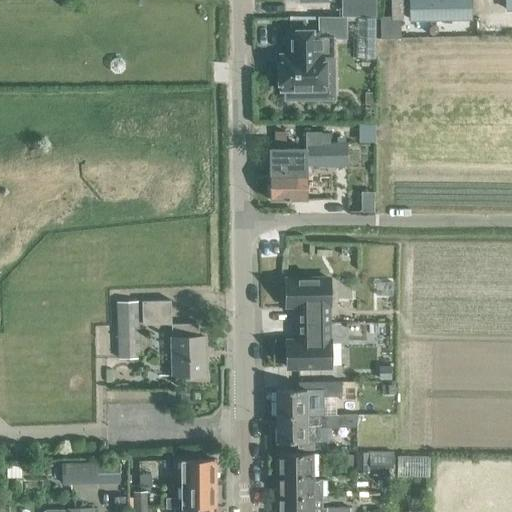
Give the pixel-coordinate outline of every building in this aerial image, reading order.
[(403,19),(402,0),(390,0),(391,20),(403,19)] [(411,22),(470,21),(470,4),(453,5),(452,0),(426,0),(426,6),(410,7),(411,22)] [(375,58),(375,17),(355,17),(355,58),(375,58)] [(319,35),(319,30),(289,31),(290,55),(284,55),(284,66),(280,66),(280,89),(285,89),(285,99),(305,99),(305,89),(324,88),(324,56),(334,56),(333,35),(319,35)] [(114,73),(120,73),(124,68),(124,62),(120,58),(113,58),(109,62),(109,68),(114,73)] [(270,149),(270,172),(290,172),(291,170),(294,170),(294,163),(305,163),(305,155),(315,155),(315,144),(329,144),(329,143),(329,133),(320,133),(320,132),(306,132),(307,148),(270,149)] [(347,165),(346,144),(329,143),(329,144),(315,144),(315,155),(305,155),(305,163),(294,163),(294,170),(291,170),(290,172),(270,172),(269,172),(269,184),(267,186),(267,193),(270,196),(270,200),(306,199),(306,175),(310,175),(310,166),(347,165)] [(346,251),(350,255),(355,255),(355,246),(346,245),(346,251)] [(298,308),(298,323),(329,322),(328,304),(330,304),(329,278),(285,279),(286,305),(294,305),(298,308)] [(142,324),(171,323),(170,300),(141,301),(142,324)] [(139,358),(137,301),(116,302),(118,358),(139,358)] [(329,340),(329,322),(298,323),(298,337),(295,341),(286,341),(287,367),(331,366),(330,340),(329,340)] [(198,336),(198,335),(197,323),(171,324),(172,375),(205,375),(204,336),(198,336)] [(379,378),(389,378),(389,365),(379,366),(379,378)] [(311,367),(298,367),(298,378),(311,378),(311,367)] [(383,384),(383,393),(393,393),(393,384),(383,384)] [(326,388),(326,400),(346,400),(346,388),(326,388)] [(184,389),(176,389),(176,402),(184,402),(184,389)] [(275,415),(306,415),(306,389),(275,389),(275,390),(275,402),(275,415)] [(306,415),(275,415),(275,416),(275,427),(276,427),(276,440),(275,440),(275,441),(297,441),(297,449),(313,449),(313,441),(318,441),(318,428),(346,427),(356,427),(356,415),(318,415),(311,415),(306,415)] [(369,452),(357,452),(357,470),(369,470),(369,452)] [(278,474),(278,475),(312,475),(317,475),(316,453),(278,453),(278,462),(275,464),(276,472),(278,474)] [(351,455),(341,454),(341,465),(351,465),(351,455)] [(140,460),(141,472),(156,471),(155,459),(140,460)] [(214,459),(181,460),(181,484),(214,484),(214,481),(216,479),(216,473),(214,471),(214,459)] [(118,463),(62,465),(63,485),(119,484),(118,463)] [(28,464),(27,474),(43,474),(43,464),(28,464)] [(7,466),(7,478),(21,478),(21,466),(7,466)] [(137,475),(138,485),(150,484),(150,475),(137,475)] [(276,486),(276,496),(312,496),(322,496),(322,480),(312,480),(312,475),(278,475),(278,484),(276,486)] [(216,488),(214,486),(214,484),(181,484),(181,497),(166,497),(166,508),(175,508),(181,507),(214,507),(214,496),(216,494),(216,488)] [(145,493),(134,493),(134,508),(146,508),(145,493)] [(350,511),(350,507),(322,507),(322,496),(312,496),(276,496),(276,507),(278,509),(278,511),(350,511)]
